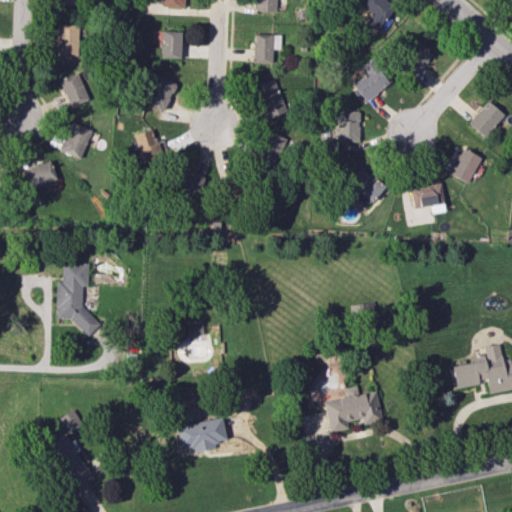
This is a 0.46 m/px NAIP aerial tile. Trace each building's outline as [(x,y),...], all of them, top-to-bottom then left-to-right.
[(254,0),(254,10),(275,10),(275,0),(254,0)] [(390,21),(385,18),(394,6),(385,0),(363,0),(360,5),(372,14),(366,22),(381,34),(390,21)] [(76,54),(77,24),(56,24),(55,53),(76,54)] [(180,31),(161,30),(160,57),(180,58),(180,31)] [(271,63),(272,49),(279,49),(280,34),(253,33),(252,62),(271,63)] [(413,74),(431,54),(416,41),(399,60),(413,74)] [(367,73),(350,85),(362,101),(388,82),(371,59),(361,66),(367,73)] [(88,99),(77,72),(58,79),(70,107),(88,99)] [(162,111),(176,84),(157,74),(143,101),(162,111)] [(251,87),(265,119),(286,110),(272,78),(251,87)] [(482,137),(503,115),(487,100),(467,122),(482,137)] [(335,140),(358,141),(359,111),(336,110),(335,140)] [(89,128),(68,122),(59,151),(81,157),(89,128)] [(139,158),(166,151),(163,138),(153,140),(151,129),(133,133),(139,158)] [(259,160),(280,163),(281,153),(288,154),(291,136),(263,132),(259,160)] [(466,182),(480,157),(462,147),(448,173),(466,182)] [(20,170),(27,189),(56,178),(49,159),(20,170)] [(0,187),(8,173),(0,168),(0,187)] [(360,192),(355,198),(366,207),(383,186),(360,168),(348,183),(360,192)] [(200,195),(202,173),(178,170),(176,192),(200,195)] [(412,207),(429,205),(430,213),(443,211),(440,181),(409,185),(412,207)] [(87,286),(87,262),(62,262),(61,281),(56,281),(55,323),(94,324),(94,318),(82,318),(82,286),(87,286)] [(202,339),(202,324),(183,325),(184,340),(202,339)] [(452,365),(454,387),(486,382),(487,393),(511,389),(511,372),(510,358),(501,359),(499,344),(484,346),(485,360),(452,365)] [(323,401),(329,431),(347,428),(346,421),(359,419),(359,421),(379,418),(374,391),(357,394),(356,385),(346,387),(348,397),(323,401)] [(57,417),(65,433),(81,425),(73,409),(57,417)] [(180,449),(192,446),(193,452),(216,447),(215,441),(225,439),(221,417),(176,425),(180,449)] [(92,480),(67,431),(46,443),(71,491),(92,480)]
